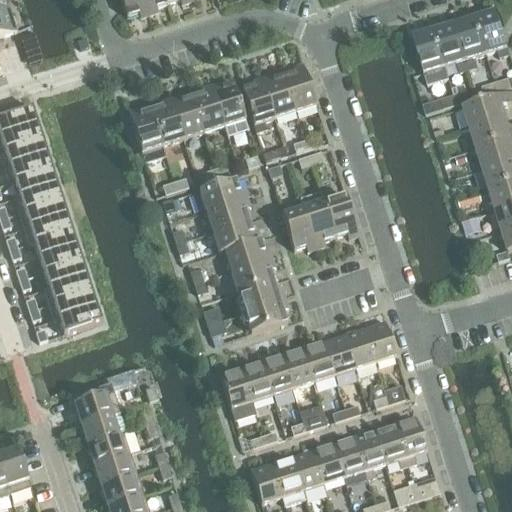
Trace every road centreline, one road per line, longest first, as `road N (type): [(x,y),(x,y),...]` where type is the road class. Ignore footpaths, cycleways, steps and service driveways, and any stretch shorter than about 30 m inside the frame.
road 1 (unclassified): [(393,271),(321,38)]
road 2 (unclassified): [(114,62),(246,20),(289,23),(321,38)]
road 3 (residential): [(471,511),(416,339)]
road 4 (unclassified): [(321,38),(438,0)]
